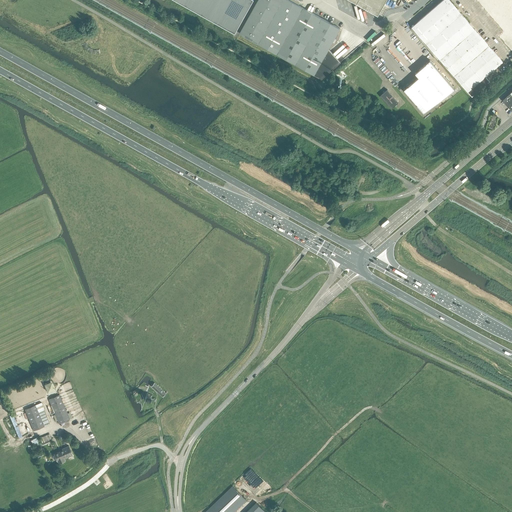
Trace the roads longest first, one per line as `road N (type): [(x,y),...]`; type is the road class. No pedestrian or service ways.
road 1 (trunk): [(361,253),(0,51)]
road 2 (trunk): [(0,70),(348,264)]
road 3 (secondary): [(511,121),(361,253)]
road 4 (tertiary): [(195,435),(324,294)]
road 5 (secondary): [(372,259),(511,138)]
road 6 (trunk): [(360,270),(511,354)]
road 7 (trunk): [(511,336),(372,259)]
